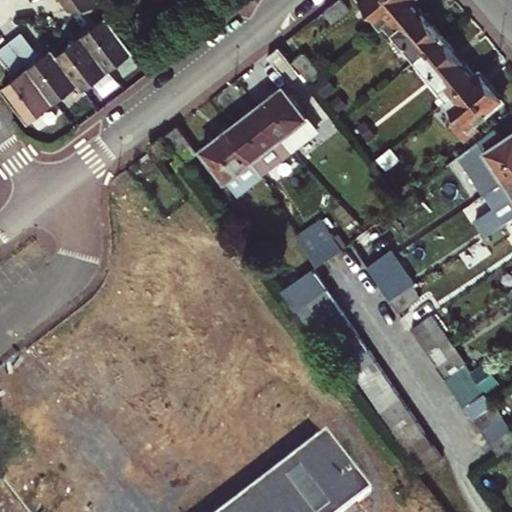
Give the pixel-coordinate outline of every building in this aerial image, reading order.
[(74,12),(104,6),(98,0),(67,0),(66,0),(74,12)] [(335,0),(323,10),(333,22),(349,8),(342,0),(335,0)] [(408,0),(364,0),(383,22),(387,18),(408,0)] [(421,52),(443,34),(413,0),(408,0),(387,18),(398,31),(401,29),(421,52)] [(111,72),(138,51),(110,15),(83,36),(111,72)] [(58,103),(82,85),(59,55),(54,48),(43,57),(24,34),(10,44),(58,103)] [(451,93),(476,72),(443,34),(421,52),(443,78),(441,81),(451,93)] [(99,81),(111,72),(83,36),(59,55),(82,85),(87,91),(99,81)] [(32,123),(58,103),(10,44),(0,52),(0,55),(17,77),(5,87),(32,123)] [(288,82),(300,72),(291,62),(278,45),(266,54),(288,82)] [(308,82),(320,72),(304,52),(291,62),(300,72),(308,82)] [(492,106),(491,104),(502,95),(480,69),(476,72),(451,93),(446,97),(462,115),(458,118),(453,123),(467,138),(481,126),(476,119),(492,106)] [(99,81),(108,92),(120,83),(111,72),(99,81)] [(295,147),(317,130),(305,115),(307,114),(284,84),(257,105),(280,135),(283,133),(295,147)] [(253,155),(280,135),(257,105),(230,125),(253,155)] [(183,160),(197,149),(178,123),(163,134),(174,148),(183,160)] [(263,172),(253,155),(230,125),(202,146),(225,177),(227,175),(239,190),(263,172)] [(486,132),(481,126),(467,138),(472,144),(486,132)] [(505,178),(511,173),(511,131),(486,148),(505,178)] [(150,145),(160,158),(174,148),(163,134),(150,145)] [(371,162),(381,174),(404,154),(393,142),(371,162)] [(180,172),(184,168),(176,158),(172,162),(180,172)] [(511,215),(511,173),(505,178),(492,187),(511,216),(511,215)] [(321,267),(346,247),(322,218),(302,235),(321,267)] [(376,274),(384,286),(406,272),(397,260),(376,274)] [(296,287),(304,299),(325,284),(316,271),(296,287)] [(384,286),(393,299),(414,284),(406,272),(384,286)] [(334,298),(325,284),(304,299),(313,313),(334,298)] [(393,299),(401,311),(423,297),(414,284),(393,299)] [(313,313),(321,324),(342,310),(334,298),(313,313)] [(330,338),(352,324),(342,310),(321,324),(330,338)] [(413,328),(421,340),(442,326),(434,314),(413,328)] [(330,338),(338,350),(360,336),(352,324),(330,338)] [(429,353),(451,339),(442,326),(421,340),(429,353)] [(347,362),(368,348),(360,336),(338,350),(347,362)] [(429,353),(438,365),(459,350),(454,343),(451,339),(429,353)] [(347,362),(355,374),(376,360),(368,348),(347,362)] [(438,365),(446,377),(467,363),(459,350),(438,365)] [(355,374),(363,386),(384,372),(376,360),(355,374)] [(446,377),(454,389),(475,375),(473,372),(467,363),(446,377)] [(363,386),(370,397),(391,383),(384,372),(363,386)] [(370,397),(379,410),(400,395),(391,383),(370,397)] [(465,405),(474,418),(495,404),(493,401),(486,390),(465,405)] [(379,410),(388,422),(409,408),(400,395),(379,410)] [(474,418),(482,430),(503,416),(495,404),(474,418)] [(388,422),(397,435),(417,421),(409,408),(388,422)] [(482,430),(491,442),(511,428),(503,416),(482,430)] [(397,435),(404,446),(425,432),(417,421),(397,435)] [(491,442),(499,455),(511,446),(511,428),(491,442)] [(413,459),(434,445),(425,432),(404,446),(413,459)] [(0,511),(359,511),(352,502),(365,491),(321,434),(217,511),(15,511),(0,491),(0,511)] [(413,459),(421,471),(442,457),(434,445),(413,459)]
